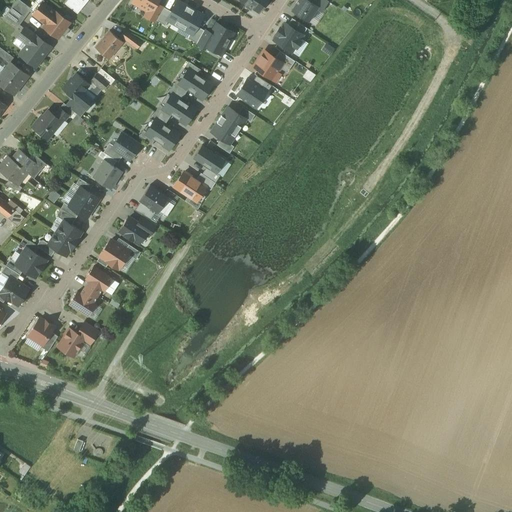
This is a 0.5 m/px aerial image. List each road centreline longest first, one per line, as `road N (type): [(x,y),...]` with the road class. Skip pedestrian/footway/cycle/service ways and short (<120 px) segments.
road 1 (secondary): [(379,511),(93,404)]
road 2 (residential): [(167,174),(163,198),(185,225),(186,246),(93,404)]
road 3 (residential): [(0,350),(141,172),(167,174)]
road 4 (residential): [(114,0),(0,139)]
road 5 (residential): [(167,174),(260,33)]
